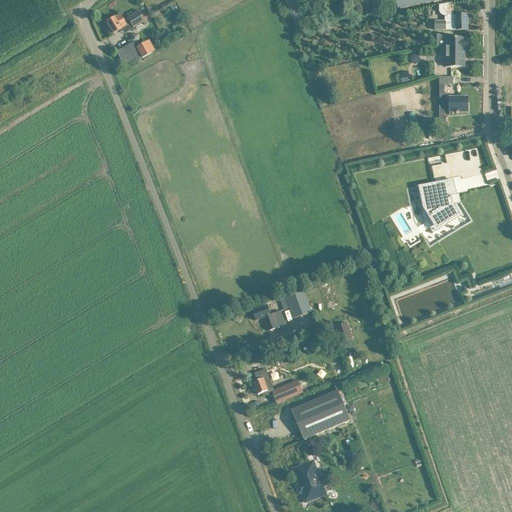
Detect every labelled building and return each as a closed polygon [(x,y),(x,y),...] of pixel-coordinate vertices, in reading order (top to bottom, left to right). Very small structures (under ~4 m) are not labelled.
[(357,0),(357,2),(357,4),(358,6),(359,8),(361,9),(363,9),(365,9),(367,8),(369,6),(370,5),(370,2),(370,0),(369,0),(357,0)] [(390,0),(392,11),(444,0),(390,0)] [(447,31),(468,31),(468,16),(453,16),(453,3),(445,4),(439,6),(439,12),(440,14),(442,16),(445,16),(445,22),(435,22),(435,31),(447,31)] [(138,11),(123,21),(120,15),(114,18),(113,17),(105,22),(113,34),(130,24),(133,29),(145,21),(138,11)] [(180,38),(184,36),(178,25),(174,27),(176,30),(178,35),(180,38)] [(447,68),(465,68),(465,51),(468,51),(468,49),(469,49),(470,47),(470,43),(469,42),(468,42),(468,40),(465,40),(465,39),(447,39),(447,68)] [(133,43),(124,48),(116,52),(124,68),(142,58),(133,43)] [(408,73),(399,75),(402,84),(411,82),(408,73)] [(444,85),(454,85),(454,77),(439,77),(439,95),(445,95),(444,85)] [(468,113),(468,98),(458,98),(449,98),(449,113),(456,113),(456,114),(459,114),(459,113),(468,113)] [(451,177),(416,185),(416,190),(420,189),(426,218),(424,220),(433,235),(436,233),(433,229),(457,214),(450,202),(456,201),(451,177)] [(293,320),(312,312),(304,291),(285,298),(293,320)] [(264,318),(269,332),(278,328),(286,325),(281,311),(270,315),(267,306),(262,308),(253,312),(256,321),(264,318)] [(347,323),(335,327),(335,328),(340,343),(341,343),(343,343),(352,340),(353,339),(352,339),(347,323)] [(261,354),(255,356),(258,364),(263,362),(261,354)] [(257,381),(254,383),(258,395),(265,393),(266,395),(270,397),(273,396),(277,404),(277,405),(304,393),(299,381),(274,391),(273,390),(267,374),(266,370),(255,374),(256,378),(257,381)] [(291,410),(304,440),(351,421),(338,391),(291,410)] [(313,462),(294,470),(306,502),(325,495),(313,462)]
